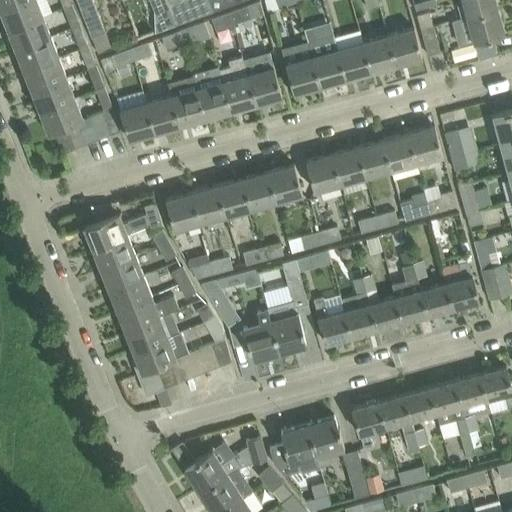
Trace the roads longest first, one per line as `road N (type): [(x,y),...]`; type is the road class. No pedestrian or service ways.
road 1 (residential): [(26,206),(511,70)]
road 2 (residential): [(511,329),(121,440)]
road 3 (residential): [(121,440),(26,206)]
